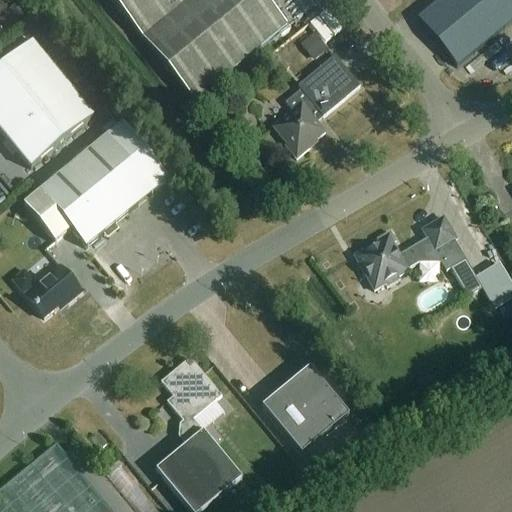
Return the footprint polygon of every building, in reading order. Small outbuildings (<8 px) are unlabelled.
[(107,0),(193,105),(286,29),(262,0),(107,0)] [(457,70),(511,24),(511,0),(445,0),(418,23),(457,70)] [(17,27),(28,19),(20,8),(8,16),(17,27)] [(329,50),(315,34),(301,45),(315,62),(329,50)] [(31,48),(0,73),(0,135),(30,173),(91,123),(31,48)] [(297,90),(300,94),(285,106),(292,115),(273,131),(287,148),(285,149),(296,163),(310,152),(308,150),(325,136),(315,124),(321,119),(323,121),(360,90),(334,59),(297,90)] [(153,196),(168,184),(122,128),(107,140),(21,211),(54,251),(72,236),(85,252),(153,196)] [(446,275),(450,272),(467,300),(482,292),(454,244),(456,243),(443,221),(422,234),(427,242),(399,258),(392,247),(395,245),(389,235),(376,243),(378,246),(354,260),(374,294),(384,288),(386,291),(400,284),(398,281),(408,274),(408,273),(418,267),(441,267),(446,275)] [(81,296),(60,270),(24,299),(43,322),(65,304),(67,307),(81,296)] [(221,400),(189,362),(160,386),(172,400),(166,406),(185,428),(182,430),(182,438),(184,440),(183,440),(188,446),(155,474),(155,475),(156,474),(186,511),(205,511),(241,482),(202,435),(203,435),(193,423),(221,400)] [(309,372),(261,411),(300,458),(348,419),(309,372)] [(99,453),(106,447),(97,437),(90,443),(99,453)] [(108,511),(70,454),(54,465),(50,459),(0,492),(0,500),(7,511),(108,511)]
